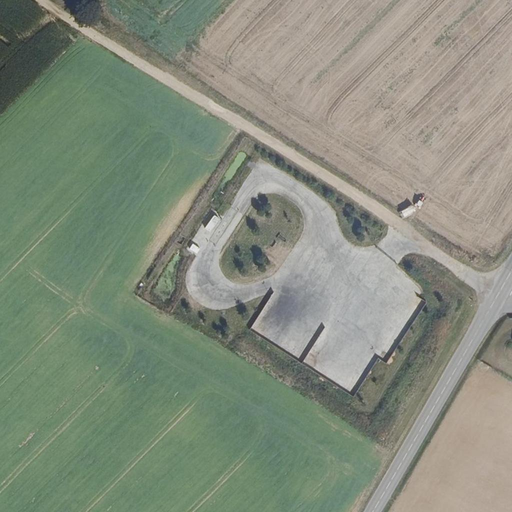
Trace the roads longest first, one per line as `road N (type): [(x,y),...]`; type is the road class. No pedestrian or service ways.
road 1 (track): [(44,0),(500,294)]
road 2 (secondary): [(373,511),(500,294)]
